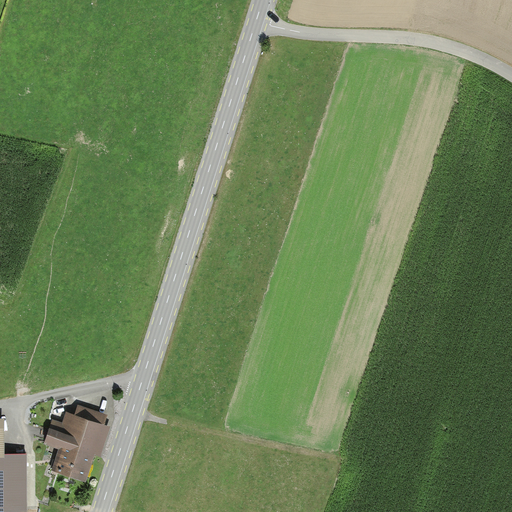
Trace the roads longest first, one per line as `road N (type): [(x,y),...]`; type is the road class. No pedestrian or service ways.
road 1 (secondary): [(99,511),(254,21)]
road 2 (unclassified): [(511,77),(435,44),(299,33),(254,21)]
road 3 (track): [(141,380),(0,403)]
